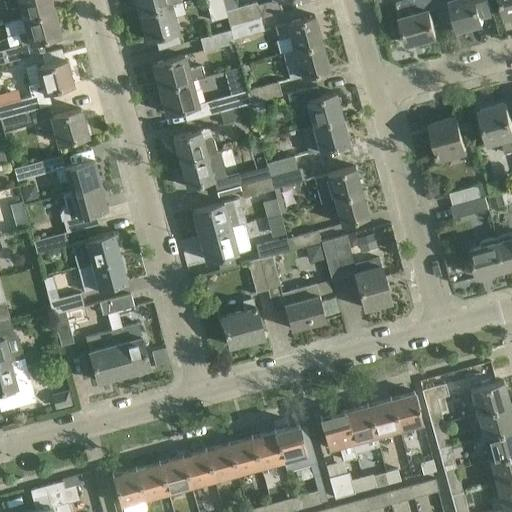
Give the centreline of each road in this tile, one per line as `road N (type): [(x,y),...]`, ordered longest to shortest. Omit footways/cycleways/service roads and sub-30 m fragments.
road 1 (residential): [(200,396),(91,0)]
road 2 (residential): [(369,91),(432,328)]
road 3 (residential): [(200,396),(432,328)]
road 4 (residential): [(0,453),(200,396)]
road 5 (residential): [(369,91),(511,54)]
